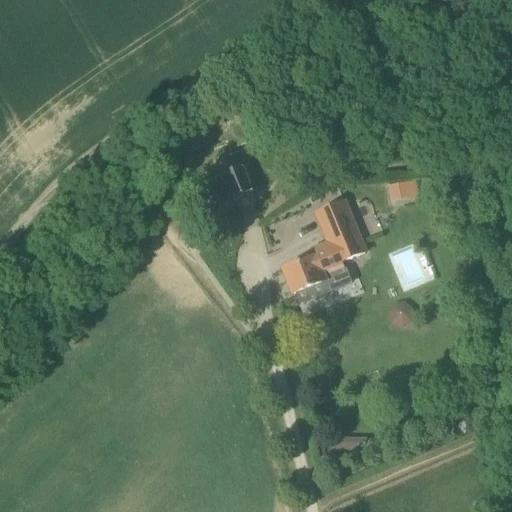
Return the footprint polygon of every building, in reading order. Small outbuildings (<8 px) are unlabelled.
[(253,192),(249,183),(251,182),(250,180),(248,180),(245,171),(246,171),(246,168),(243,167),(241,168),(242,170),(239,171),(235,162),(227,165),(231,174),(228,175),(227,173),(225,174),(226,176),(224,176),(225,179),(226,178),(230,187),(228,188),(231,190),(234,199),(233,200),(234,202),(236,203),(238,202),(237,201),(251,195),(252,197),(254,196),(254,194),(255,194),(254,191),(253,192)] [(409,181),(387,185),(390,201),(412,197),(412,196),(419,195),(416,179),(409,180),(409,181)] [(451,193),(450,181),(421,182),(421,194),(451,193)] [(295,296),(326,283),(322,272),(366,256),(346,203),(315,216),(330,253),(285,271),(295,296)] [(394,306),(389,314),(392,326),(403,330),(415,324),(415,312),(405,304),(394,306)] [(331,440),(331,456),(343,457),(343,440),(331,440)]
